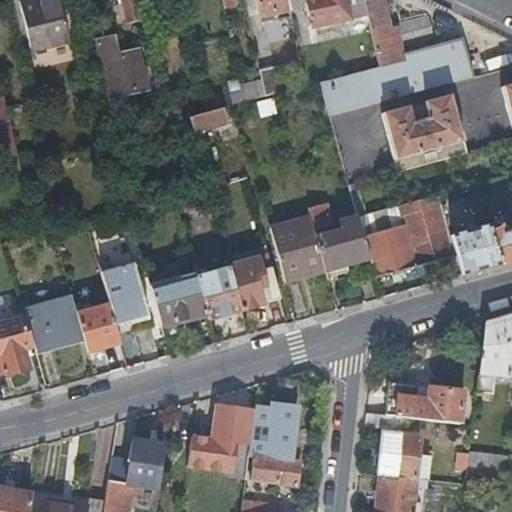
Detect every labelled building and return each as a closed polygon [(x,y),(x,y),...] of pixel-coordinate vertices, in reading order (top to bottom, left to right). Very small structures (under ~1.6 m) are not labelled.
[(39,0),(35,1),(34,0),(20,0),(32,50),(70,41),(61,0),(39,0)] [(141,15),(137,0),(123,0),(127,18),(141,15)] [(257,0),(261,14),(290,8),(288,0),(257,0)] [(368,13),(364,0),(308,0),(314,25),(368,13)] [(364,0),(368,13),(378,65),(460,44),(459,39),(403,52),(401,44),(397,23),(391,25),(385,0),(364,0)] [(397,23),(401,44),(435,36),(429,14),(396,22),(397,23)] [(94,40),(93,36),(91,27),(83,29),(86,41),(94,40)] [(108,97),(138,90),(128,47),(118,50),(113,32),(93,36),(94,40),(108,97)] [(378,65),(319,80),(328,113),(475,74),(464,37),(459,39),(460,44),(378,65)] [(128,47),(138,90),(149,87),(139,44),(128,47)] [(276,91),(279,91),(274,67),(277,66),(276,64),(258,68),(259,75),(264,95),(276,91)] [(259,75),(240,79),(244,100),(264,95),(259,75)] [(511,81),(501,85),(511,127),(511,81)] [(380,111),(396,170),(466,151),(450,92),(423,100),(427,117),(412,122),(408,104),(380,111)] [(163,104),(167,119),(181,115),(178,100),(163,104)] [(209,109),(189,114),(193,129),(226,120),(223,105),(209,109)] [(40,149),(43,160),(58,155),(55,145),(40,149)] [(357,181),(348,183),(357,215),(366,212),(357,181)] [(366,212),(357,215),(369,257),(374,275),(416,264),(455,255),(450,234),(438,192),(399,203),(366,212)] [(156,217),(152,201),(133,207),(137,223),(156,217)] [(307,206),(310,215),(313,229),(332,224),(326,201),(307,206)] [(310,215),(266,228),(279,275),(300,269),(301,275),(324,269),(315,234),(313,229),(310,215)] [(315,234),(324,269),(326,275),(347,269),(346,263),(369,257),(357,215),(340,219),(342,227),(315,234)] [(450,234),(455,255),(461,275),(500,264),(489,227),(488,224),(450,234)] [(511,260),(511,228),(502,231),(500,224),(489,227),(500,264),(511,260)] [(257,256),(229,263),(230,266),(241,308),(263,301),(263,299),(268,298),(269,300),(280,297),(271,266),(261,269),(257,256)] [(100,271),(109,301),(115,323),(148,314),(133,261),(100,271)] [(196,276),(206,312),(207,317),(241,308),(230,266),(196,276)] [(300,269),(279,275),(281,281),(301,275),(300,269)] [(196,276),(195,271),(149,283),(161,325),(206,312),(196,276)] [(72,294),(24,308),(26,315),(34,343),(36,350),(84,337),(77,310),(72,294)] [(77,310),(84,337),(88,350),(120,341),(117,330),(115,323),(109,301),(77,310)] [(511,313),(483,322),(475,392),(490,394),(492,383),(511,384),(511,393),(511,408),(511,407),(511,313)] [(148,314),(115,323),(117,330),(150,321),(148,314)] [(22,346),(34,343),(26,315),(0,322),(0,372),(4,371),(5,373),(28,367),(25,356),(22,346)] [(397,384),(393,416),(458,424),(462,392),(397,384)] [(269,414),(253,412),(249,443),(248,455),(253,456),(250,479),(296,484),(299,461),(289,460),(294,417),(296,406),(271,403),(270,408),(269,414)] [(232,441),(249,443),(253,412),(253,410),(216,406),(211,439),(190,437),(187,460),(229,465),(232,441)] [(270,408),(254,406),(253,410),(253,412),(269,414),(270,408)] [(365,413),(363,426),(391,429),(392,416),(365,413)] [(376,475),(379,475),(415,479),(417,457),(420,436),(381,432),(376,475)] [(125,482),(107,479),(104,499),(101,511),(128,511),(133,483),(156,487),(162,444),(132,440),(125,482)] [(457,453),(454,483),(465,484),(465,479),(468,454),(457,453)] [(468,454),(465,479),(505,483),(507,457),(468,453),(468,454)] [(417,457),(415,479),(425,480),(425,479),(427,458),(417,457)] [(379,475),(374,511),(422,511),(425,480),(415,479),(379,475)] [(0,511),(27,511),(31,492),(0,487),(0,511)] [(84,511),(87,496),(32,488),(31,492),(27,511),(84,511)] [(85,511),(101,511),(104,499),(88,497),(85,511)] [(279,511),(280,504),(242,499),(240,511),(279,511)]
